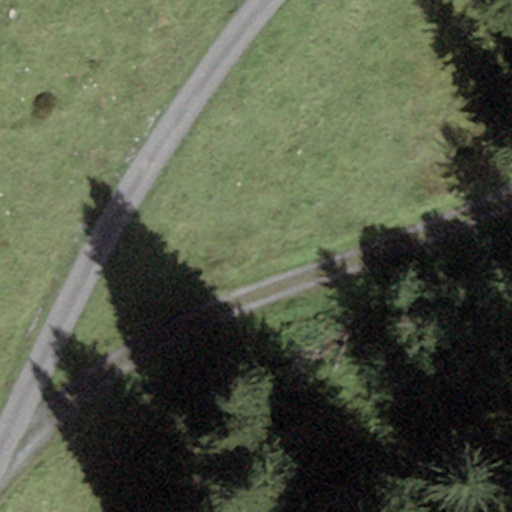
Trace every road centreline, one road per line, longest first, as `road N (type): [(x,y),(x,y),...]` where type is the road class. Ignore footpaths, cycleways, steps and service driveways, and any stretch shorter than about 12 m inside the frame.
road 1 (track): [(511,204),(468,228),(169,330),(6,423)]
road 2 (unclassified): [(0,436),(141,169),(267,0)]
